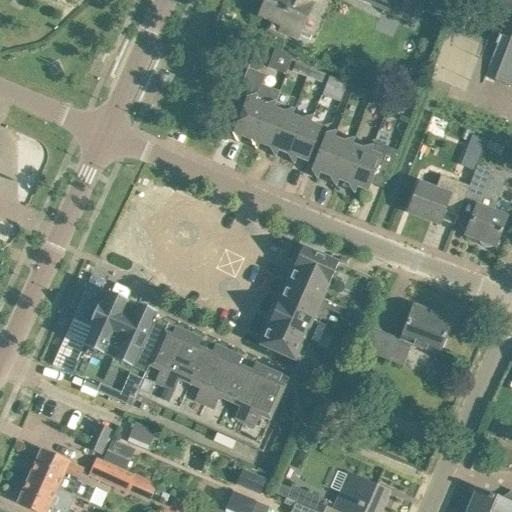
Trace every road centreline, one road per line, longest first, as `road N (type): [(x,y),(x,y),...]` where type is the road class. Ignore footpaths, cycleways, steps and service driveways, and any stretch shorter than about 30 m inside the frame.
road 1 (tertiary): [(511,298),(105,133)]
road 2 (tertiary): [(0,360),(105,133)]
road 3 (residential): [(428,511),(511,325)]
road 4 (unclassified): [(105,133),(166,0)]
